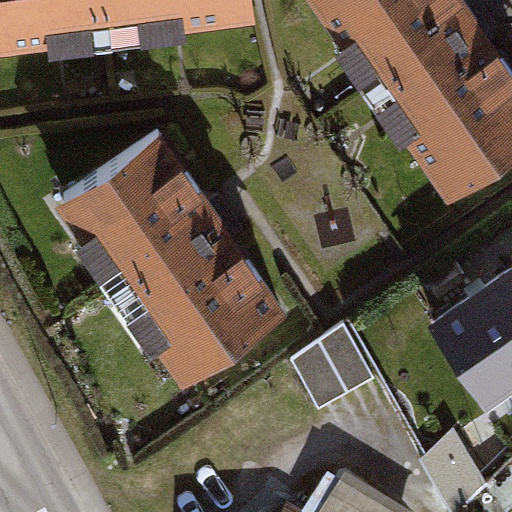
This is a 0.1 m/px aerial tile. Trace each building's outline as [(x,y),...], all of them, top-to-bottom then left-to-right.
[(0,0),(0,42),(257,10),(255,0),(0,0)] [(511,48),(479,0),(326,0),(448,180),(511,137),(511,48)] [(151,108),(47,180),(179,368),(282,297),(151,108)] [(511,226),(431,275),(504,396),(511,391),(511,226)] [(371,372),(345,324),(293,355),(318,401),(371,372)] [(443,368),(373,410),(427,501),(497,460),(443,368)] [(315,511),(290,511),(282,507),(279,511),(415,511),(338,470),(315,511)]
